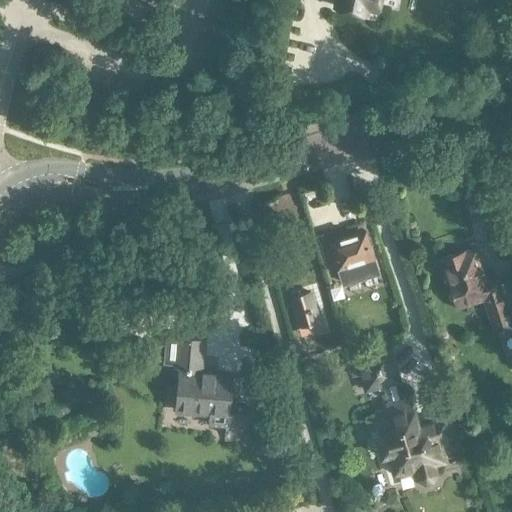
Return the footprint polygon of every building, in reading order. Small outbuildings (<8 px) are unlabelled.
[(336,0),(335,6),(366,13),(367,7),(378,10),(380,0),(336,0)] [(358,269),(373,264),(372,258),(374,258),(365,229),(328,240),(337,269),(356,263),(358,269)] [(495,331),(511,325),(495,275),(486,278),(476,247),(465,251),(464,249),(438,258),(455,307),(484,297),(495,331)] [(298,326),(305,324),(319,320),(310,291),(290,298),(298,326)] [(117,348),(120,311),(97,309),(93,346),(117,348)] [(173,364),(171,390),(176,391),(174,412),(208,415),(207,425),(225,426),(224,430),(223,435),(224,435),(224,440),(246,442),(249,404),(230,402),(233,372),(203,369),(205,339),(165,336),(163,363),(173,364)] [(357,357),(357,358),(348,360),(353,376),(362,373),(366,390),(398,380),(388,348),(357,357)] [(378,417),(384,437),(377,438),(384,462),(390,460),(395,475),(400,473),(401,477),(418,472),(420,479),(426,483),(433,481),(437,475),(433,464),(444,461),(439,441),(451,437),(446,419),(418,427),(410,399),(387,405),(389,414),(378,417)]
